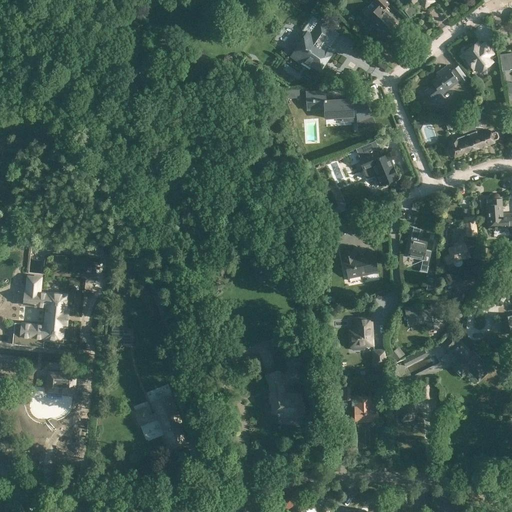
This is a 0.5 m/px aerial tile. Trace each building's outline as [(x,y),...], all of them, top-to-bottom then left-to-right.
[(395,21),(383,8),(390,2),(388,0),(374,0),(373,1),(378,7),(369,16),(372,19),(370,21),(385,36),(393,29),(390,26),(395,21)] [(411,3),(402,9),(409,18),(417,12),(411,3)] [(329,47),(338,33),(319,20),(310,34),(307,31),(302,38),(301,38),(300,37),(299,37),(298,37),(297,37),(296,37),(295,38),(294,39),(293,40),(293,41),(292,41),(292,42),(292,43),(292,44),(293,45),(293,46),(293,47),(294,48),(295,48),(291,55),(310,68),(312,65),(320,70),(334,50),(329,47)] [(490,60),(496,55),(493,38),(485,43),(485,42),(480,46),(477,42),(464,52),(467,56),(464,58),(473,69),(475,67),(479,72),(492,62),(490,60)] [(511,64),(511,52),(499,54),(502,71),(509,70),(508,65),(511,64)] [(433,85),(425,90),(432,100),(435,103),(443,97),(441,94),(459,80),(462,84),(468,80),(465,76),(457,66),(452,70),(453,71),(451,72),(446,65),(439,71),(442,75),(440,77),(439,75),(431,81),(433,85)] [(352,119),(366,118),(365,102),(352,103),(352,99),(325,100),(324,90),(313,91),(314,108),(325,108),(325,118),(343,116),(343,114),(352,114),(352,119)] [(473,103),(470,109),(476,113),(480,108),(473,103)] [(474,149),(463,120),(462,115),(446,121),(448,128),(460,124),(464,135),(448,141),(450,146),(447,147),(446,150),(448,155),(450,157),(454,156),(474,149)] [(463,120),(474,149),(494,142),(493,140),(497,138),(498,136),(496,132),(494,131),(490,133),(490,131),(479,134),(475,122),(472,123),(470,117),(463,120)] [(397,179),(396,176),(397,176),(393,166),(392,166),(386,153),(379,156),(376,150),(358,157),(363,170),(373,166),(376,173),(374,174),(379,186),(397,179)] [(343,202),(340,195),(337,196),(335,191),(332,192),(331,191),(326,193),(332,207),(343,202)] [(497,227),(511,226),(511,213),(507,214),(508,217),(502,217),(501,198),(492,198),(492,204),(486,204),(488,228),(494,227),(494,228),(497,228),(497,227)] [(460,240),(462,243),(448,248),(450,255),(442,258),(445,264),(453,261),(453,263),(454,265),(456,266),(458,266),(460,266),(461,264),(462,262),(462,260),(461,258),(469,256),(466,249),(471,247),(472,248),(478,244),(479,243),(475,215),(463,217),(464,223),(465,230),(465,233),(464,234),(463,234),(461,235),(461,236),(460,237),(460,238),(460,239),(460,240)] [(410,239),(411,239),(407,255),(423,259),(420,270),(426,271),(431,251),(425,249),(427,240),(418,238),(420,229),(413,227),(410,239)] [(326,245),(336,243),(335,236),(325,238),(326,245)] [(353,247),(340,250),(343,261),(345,261),(348,277),(377,271),(374,253),(355,257),(353,247)] [(22,323),(21,336),(20,345),(44,347),(44,339),(62,341),(66,295),(48,293),(48,294),(39,293),(41,277),(28,276),(26,291),(25,291),(24,304),(34,305),(34,306),(36,306),(36,305),(47,306),(45,326),(22,323)] [(426,290),(435,288),(435,279),(428,278),(426,290)] [(431,310),(406,314),(408,325),(428,321),(428,323),(435,322),(434,320),(442,319),(440,308),(438,308),(438,303),(430,305),(431,310)] [(458,323),(464,312),(454,307),(448,319),(450,320),(449,323),(454,326),(456,322),(458,323)] [(511,331),(511,315),(501,317),(503,333),(511,331)] [(371,318),(355,318),(355,319),(353,319),(351,321),(351,325),(350,327),(350,331),(351,344),(351,349),(353,350),(363,350),(365,348),(365,345),(373,345),(372,333),(370,333),(370,330),(372,330),(371,318)] [(122,344),(122,331),(113,331),(113,361),(120,361),(120,344),(122,344)] [(452,359),(457,365),(453,368),(461,376),(468,370),(477,381),(487,371),(478,361),(480,359),(472,351),(470,353),(460,342),(458,344),(451,337),(443,344),(448,350),(450,352),(455,357),(452,359)] [(402,356),(397,348),(388,355),(394,362),(402,356)] [(405,366),(427,355),(424,349),(402,360),(405,366)] [(385,350),(374,351),(375,365),(376,364),(376,376),(385,375),(384,364),(385,364),(385,350)] [(77,373),(47,370),(45,392),(75,395),(77,373)] [(286,394),(276,371),(264,375),(269,387),(268,403),(271,403),(271,414),(277,414),(277,415),(278,415),(278,417),(297,417),(297,411),(304,411),(305,403),(301,403),(301,395),(286,394)] [(429,399),(429,384),(420,384),(421,400),(429,399)] [(177,423),(180,422),(169,395),(152,402),(157,413),(148,417),(144,408),(133,412),(138,425),(149,421),(148,418),(158,414),(171,448),(185,443),(177,423)] [(355,397),(355,408),(354,408),(355,421),(357,421),(357,422),(363,422),(363,421),(376,421),(376,407),(375,407),(375,403),(371,403),(370,397),(355,397)] [(406,400),(406,403),(400,403),(401,420),(414,420),(414,417),(416,417),(415,400),(406,400)]
